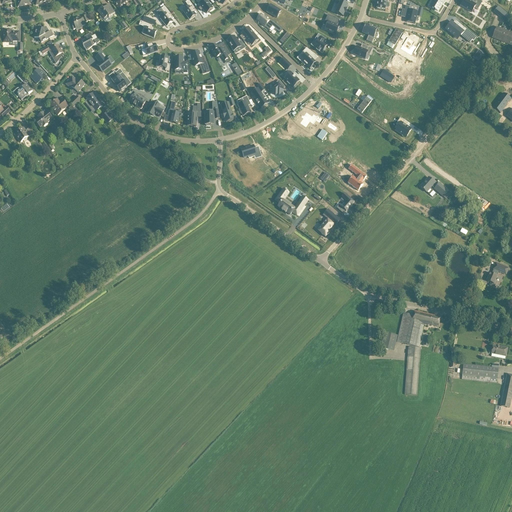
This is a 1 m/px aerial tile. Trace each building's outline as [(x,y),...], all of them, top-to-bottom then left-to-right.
[(132,2),(130,0),(117,0),(115,2),(121,10),(132,2)] [(189,7),(184,11),(190,20),(194,18),(194,17),(196,16),(195,14),(192,10),(194,8),(189,0),(186,3),(189,7)] [(201,7),(199,8),(201,11),(203,9),(207,14),(213,9),(206,0),(204,0),(199,4),(201,7)] [(339,4),(335,13),(343,16),(345,13),(346,9),(348,5),(343,3),(344,0),(336,0),(335,3),(339,4)] [(377,0),(377,8),(385,9),(386,7),(389,7),(390,3),(386,2),(386,0),(377,0)] [(434,0),(431,7),(438,11),(444,1),(442,0),(434,0)] [(467,0),(464,0),(461,6),(472,13),(475,8),(478,10),(482,2),(478,0),(471,0),(471,1),(470,0),(469,1),(467,0)] [(113,10),(110,6),(109,5),(103,9),(102,8),(98,11),(101,15),(101,16),(100,16),(100,17),(100,18),(101,19),(102,19),(103,19),(103,18),(104,19),(108,16),(109,17),(115,13),(113,10)] [(271,5),(267,12),(277,18),(281,11),(271,5)] [(402,10),(401,17),(407,18),(406,22),(415,24),(415,21),(418,22),(419,17),(416,17),(417,12),(409,10),(410,7),(406,6),(405,10),(402,10)] [(508,24),(511,19),(511,17),(498,6),(494,12),(508,24)] [(164,12),(159,16),(160,18),(159,19),(163,23),(164,23),(167,27),(171,24),(170,24),(171,23),(172,22),(171,20),(174,18),(165,7),(161,9),(164,12)] [(261,15),(257,20),(261,23),(265,27),(265,26),(270,30),(273,26),(280,32),(279,33),(280,33),(283,29),(265,15),(264,17),(261,15)] [(327,26),(325,30),(336,35),(337,33),(338,29),(339,28),(337,27),(332,25),(335,18),(328,15),(326,20),(329,21),(327,26)] [(419,16),(418,25),(431,26),(431,22),(425,22),(426,17),(419,16)] [(74,19),(75,24),(72,25),(74,30),(76,29),(77,32),(76,29),(85,25),(84,23),(86,22),(87,22),(90,21),(90,20),(89,20),(90,21),(87,22),(85,18),(81,19),(80,17),(74,19)] [(141,22),(139,25),(144,27),(142,33),(145,34),(144,36),(150,38),(150,37),(154,38),(156,34),(155,34),(156,33),(157,32),(155,31),(151,29),(152,26),(141,22)] [(449,25),(446,30),(455,37),(458,34),(461,36),(461,35),(470,43),(471,41),(473,42),(477,38),(459,23),(457,27),(453,23),(451,25),(450,24),(449,25)] [(364,30),(363,33),(368,35),(366,41),(372,43),(376,33),(375,32),(376,29),(372,27),(372,26),(370,26),(370,25),(369,26),(366,25),(365,28),(364,28),(364,29),(364,30)] [(41,43),(49,38),(54,36),(51,32),(49,33),(47,29),(44,29),(42,29),(37,28),(35,38),(39,39),(41,43)] [(248,28),(241,33),(242,35),(246,39),(250,43),(257,38),(248,28)] [(511,33),(508,32),(497,28),(494,33),(493,38),(511,45),(511,33)] [(396,29),(388,42),(395,46),(402,33),(396,29)] [(20,41),(20,37),(20,32),(12,32),(12,31),(3,31),(3,43),(12,43),(12,41),(20,41)] [(86,40),(82,42),(84,45),(83,46),(83,47),(83,48),(84,48),(85,48),(87,50),(97,44),(94,40),(93,41),(91,37),(92,36),(91,33),(89,34),(84,37),(86,40)] [(318,41),(314,46),(318,49),(317,50),(319,52),(321,51),(323,53),(326,49),(325,48),(327,45),(324,43),(326,40),(319,35),(315,39),(318,41)] [(234,37),(227,41),(234,51),(240,47),(242,49),(243,49),(245,47),(241,41),(238,43),(236,40),(234,37)] [(400,49),(411,55),(416,47),(415,47),(413,45),(414,43),(415,42),(412,40),(407,37),(400,49)] [(426,42),(420,51),(424,53),(424,54),(425,52),(431,56),(434,53),(436,49),(438,45),(431,41),(430,43),(429,44),(428,43),(426,42)] [(148,44),(139,47),(140,51),(145,49),(147,55),(158,51),(157,47),(156,47),(156,46),(155,45),(154,45),(149,47),(148,44)] [(64,55),(63,53),(59,45),(51,50),(55,57),(53,58),(56,64),(54,66),(55,67),(64,55),(64,54),(64,55)] [(357,46),(353,54),(365,59),(367,54),(369,55),(372,49),(362,45),(361,47),(361,48),(357,46)] [(215,47),(211,49),(216,58),(220,56),(224,62),(225,61),(229,59),(227,56),(229,54),(225,47),(220,50),(218,47),(217,46),(215,47)] [(306,55),(300,61),(305,66),(306,65),(310,69),(314,65),(313,65),(315,63),(314,61),(310,57),(313,53),(307,48),(303,52),(306,55)] [(479,50),(473,58),(476,60),(482,53),(479,50)] [(277,51),(266,61),(278,75),(280,73),(278,71),(280,68),(275,62),(281,56),(277,51)] [(199,52),(191,55),(193,61),(193,62),(194,61),(195,66),(200,65),(201,65),(204,74),(210,72),(207,62),(203,63),(201,58),(199,52)] [(101,54),(96,58),(99,62),(100,63),(97,66),(102,72),(112,65),(111,64),(107,59),(107,58),(105,59),(101,54)] [(162,56),(159,67),(166,69),(165,71),(169,72),(170,65),(167,64),(168,61),(169,58),(167,58),(166,57),(162,56)] [(175,58),(175,70),(184,70),(184,74),(188,74),(188,63),(185,63),(183,63),(183,62),(183,58),(175,58)] [(284,59),(280,63),(287,70),(291,66),(284,59)] [(458,67),(452,74),(458,80),(462,76),(465,79),(470,74),(466,71),(468,69),(462,63),(461,63),(459,61),(456,64),(458,67)] [(350,66),(345,73),(356,81),(359,76),(357,75),(362,68),(357,65),(354,69),(350,66)] [(41,72),(39,69),(30,77),(37,84),(45,77),(45,76),(46,75),(42,70),(41,72)] [(116,78),(112,81),(117,87),(116,87),(120,92),(131,84),(128,79),(124,82),(122,80),(119,76),(123,73),(120,70),(116,73),(115,72),(113,73),(116,78)] [(384,71),(380,76),(390,83),(394,77),(384,71)] [(291,73),(285,79),(288,82),(287,82),(290,85),(290,84),(293,87),(299,81),(296,78),(297,78),(296,77),(296,78),(294,76),(295,76),(294,76),(291,73)] [(22,83),(23,82),(26,79),(21,74),(17,77),(22,83)] [(72,77),(66,84),(70,88),(71,88),(71,87),(74,89),(78,93),(82,89),(85,85),(81,81),(78,79),(77,81),(72,77)] [(331,79),(327,85),(330,87),(330,88),(336,92),(336,91),(339,93),(344,86),(346,88),(348,84),(342,80),(340,83),(335,80),(334,81),(331,79)] [(274,89),(271,91),(276,96),(278,94),(279,95),(284,91),(282,90),(285,87),(279,81),(272,87),(274,89)] [(32,92),(29,88),(26,85),(23,88),(22,87),(21,89),(20,88),(19,88),(18,88),(16,90),(16,91),(16,92),(17,93),(16,93),(19,96),(18,96),(22,100),(26,96),(28,94),(29,95),(32,92)] [(94,93),(87,99),(97,111),(99,109),(103,106),(96,98),(97,98),(94,93)] [(145,97),(144,98),(135,93),(130,103),(141,109),(146,100),(147,101),(150,95),(147,94),(146,96),(145,96),(145,97)] [(260,93),(254,97),(257,101),(256,102),(257,102),(258,104),(259,104),(261,108),(268,104),(265,100),(266,99),(265,99),(264,98),(264,97),(260,93)] [(504,94),(496,104),(499,106),(497,109),(501,112),(500,113),(511,99),(504,94)] [(74,108),(81,100),(77,96),(70,103),(72,106),(74,108)] [(239,105),(238,105),(240,109),(239,110),(241,114),(242,114),(243,116),(251,113),(248,106),(251,105),(247,96),(242,99),(244,103),(239,105)] [(367,97),(357,110),(362,113),(371,101),(367,97)] [(68,106),(66,103),(63,99),(59,102),(57,100),(50,106),(58,116),(65,110),(65,109),(68,106)] [(322,99),(317,106),(329,114),(331,111),(334,113),(337,108),(341,111),(344,106),(333,100),(331,103),(326,100),(326,102),(322,99)] [(153,102),(147,112),(154,116),(155,114),(160,117),(161,116),(163,112),(164,111),(159,108),(160,106),(153,102)] [(169,110),(167,117),(172,118),(171,122),(173,122),(173,123),(178,124),(179,119),(178,119),(180,111),(175,109),(176,103),(172,102),(170,110),(169,110)] [(204,113),(204,119),(205,119),(206,125),(206,126),(210,126),(210,125),(214,125),(214,119),(215,119),(215,120),(219,119),(217,102),(213,103),(213,110),(213,114),(206,114),(204,113)] [(412,102),(407,109),(408,109),(411,111),(409,115),(409,116),(420,123),(424,116),(417,112),(419,109),(420,109),(417,106),(416,106),(416,105),(411,102),(412,102)] [(10,112),(7,108),(6,108),(3,111),(0,107),(0,115),(1,115),(3,118),(10,112)] [(230,107),(222,109),(224,114),(223,114),(226,122),(233,120),(233,119),(230,107)] [(300,123),(299,123),(306,128),(307,128),(306,127),(309,123),(313,126),(315,122),(319,125),(319,124),(322,120),(322,119),(317,115),(318,114),(319,114),(311,108),(310,108),(311,108),(315,111),(312,116),(306,113),(304,116),(303,115),(301,118),(303,119),(300,123)] [(48,123),(53,119),(47,112),(45,114),(43,112),(39,115),(40,116),(40,115),(41,117),(35,121),(41,128),(43,127),(43,128),(48,124),(48,123)] [(108,113),(102,117),(107,124),(113,120),(108,113)] [(186,118),(186,122),(188,122),(187,126),(196,127),(197,117),(197,114),(193,114),(188,113),(188,118),(186,118)] [(62,125),(56,118),(53,121),(58,128),(62,125)] [(398,126),(395,130),(401,134),(403,133),(407,135),(411,129),(402,124),(404,121),(400,118),(396,124),(398,126)] [(329,122),(326,126),(330,128),(334,130),(336,127),(329,122)] [(290,126),(285,133),(295,140),(299,134),(304,139),(308,133),(303,129),(300,133),(290,126)] [(34,134),(33,132),(30,128),(27,130),(27,131),(26,131),(23,128),(15,134),(17,137),(16,138),(18,140),(19,140),(21,143),(24,141),(24,142),(25,142),(26,141),(27,140),(28,139),(27,139),(29,137),(29,136),(31,136),(34,134)] [(381,130),(377,135),(385,141),(389,137),(381,130)] [(269,144),(279,152),(284,146),(283,145),(286,141),(290,144),(281,137),(282,138),(280,141),(273,136),(275,137),(269,144)] [(394,143),(386,153),(392,159),(400,149),(401,149),(394,143)] [(250,147),(241,150),(244,158),(248,157),(249,159),(255,157),(254,155),(260,153),(258,147),(255,149),(254,146),(250,147)] [(299,163),(303,167),(309,161),(302,154),(298,159),(301,161),(299,163)] [(368,156),(362,164),(374,173),(380,165),(368,156)] [(352,178),(348,184),(359,192),(361,190),(362,189),(361,188),(364,185),(362,184),(367,177),(349,164),(356,169),(353,172),(358,176),(355,180),(352,178)] [(341,179),(332,172),(329,175),(339,182),(341,179)] [(448,191),(443,187),(439,183),(437,186),(429,178),(421,187),(424,190),(427,192),(430,195),(433,191),(430,189),(432,187),(443,197),(448,191)] [(283,189),(275,201),(280,204),(278,207),(282,210),(286,213),(286,212),(290,215),(292,212),(297,216),(308,201),(306,199),(304,202),(301,200),(294,208),(283,200),(289,193),(283,189)] [(340,205),(336,208),(343,214),(345,211),(346,212),(354,202),(345,194),(344,194),(345,194),(342,197),(347,203),(344,206),(340,205)] [(327,219),(318,230),(326,237),(329,233),(328,231),(334,225),(331,223),(337,217),(328,209),(323,215),(326,218),(327,219)] [(488,276),(486,279),(488,280),(487,281),(491,283),(490,286),(495,288),(498,282),(495,281),(497,276),(499,272),(506,275),(509,269),(496,263),(493,269),(494,270),(492,274),(490,273),(489,277),(488,276)] [(438,327),(439,322),(441,317),(414,311),(413,315),(404,313),(397,342),(419,347),(424,324),(438,327)] [(384,333),(381,348),(394,351),(398,336),(384,333)] [(506,357),(507,353),(508,348),(497,346),(497,347),(493,346),(491,354),(506,357)] [(409,347),(405,395),(417,396),(421,348),(409,347)] [(499,369),(498,369),(499,364),(492,364),(492,368),(463,365),(462,375),(462,380),(497,384),(499,369)] [(510,408),(511,397),(511,374),(507,374),(504,386),(500,406),(510,408)]
